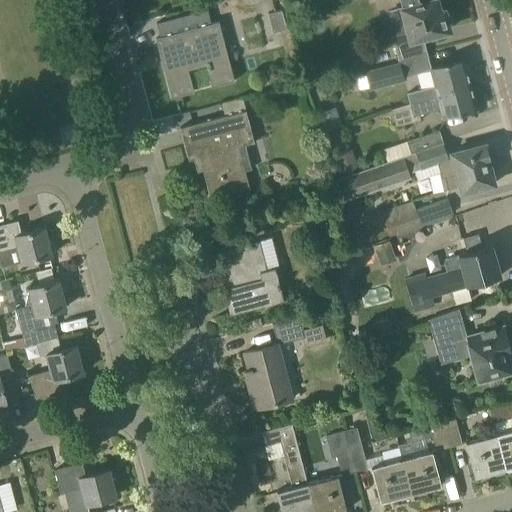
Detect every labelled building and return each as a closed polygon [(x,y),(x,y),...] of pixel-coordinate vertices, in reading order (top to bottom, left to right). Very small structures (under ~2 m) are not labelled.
[(400,0),(402,8),(390,11),(393,24),(406,20),(411,40),(449,30),(448,27),(451,24),(452,20),(451,16),(448,13),(444,12),(443,10),(440,11),(436,0),(400,0)] [(281,10),(268,13),(273,31),(285,28),(281,10)] [(234,80),(218,22),(156,39),(172,97),(188,93),(182,71),(206,64),(212,86),(234,80)] [(451,98),(449,89),(470,84),(467,72),(469,69),(467,65),(465,63),(463,58),(430,67),(434,86),(407,93),(410,103),(438,96),(439,101),(451,98)] [(370,88),(404,79),(400,63),(366,72),(370,88)] [(477,109),(470,84),(449,89),(451,98),(439,101),(438,96),(410,103),(391,109),(396,126),(420,119),(419,114),(441,109),(443,118),(477,109)] [(249,188),(238,147),(254,143),(246,110),(180,127),(189,160),(199,157),(213,206),(214,205),(212,198),(249,188)] [(411,153),(443,142),(439,130),(411,140),(407,141),(411,153)] [(411,153),(387,161),(356,172),(356,173),(344,177),(343,176),(338,178),(345,201),(411,178),(409,172),(437,163),(440,173),(440,174),(444,173),(448,189),(460,186),(462,192),(494,184),(488,161),(490,160),(486,144),(447,154),(443,142),(411,153)] [(352,150),(336,155),(343,174),(358,168),(352,150)] [(452,214),(446,199),(416,209),(414,201),(381,212),(389,236),(452,214)] [(21,233),(18,221),(0,225),(0,250),(17,246),(22,263),(52,254),(45,227),(21,233)] [(390,240),(374,245),(378,257),(394,252),(390,240)] [(266,270),(258,241),(236,246),(237,248),(222,252),(231,286),(223,288),(230,314),(284,300),(275,267),(266,270)] [(467,285),(500,276),(491,245),(446,258),(444,262),(447,272),(426,278),(425,273),(405,279),(413,306),(417,305),(418,309),(433,305),(431,295),(467,285)] [(0,298),(1,298),(0,292),(11,290),(9,280),(0,281),(0,298)] [(45,325),(42,313),(66,307),(59,280),(28,288),(29,290),(27,291),(24,307),(15,309),(23,337),(25,344),(36,341),(58,336),(54,322),(45,325)] [(462,338),(454,310),(428,319),(433,337),(438,354),(441,363),(471,354),(478,379),(511,369),(511,354),(504,326),(462,338)] [(303,330),(299,317),(276,323),(281,343),(302,338),(305,347),(327,341),(322,325),(303,330)] [(364,327),(352,332),(356,343),(368,338),(364,327)] [(61,349),(58,336),(36,341),(40,355),(46,353),(50,369),(29,375),(36,399),(63,391),(60,379),(83,372),(76,345),(61,349)] [(292,399),(277,343),(244,352),(248,368),(245,369),(245,373),(249,372),(259,407),(255,408),(255,409),(292,399)] [(0,408),(8,406),(1,381),(13,378),(7,354),(0,355),(0,408)] [(511,402),(490,408),(496,434),(505,469),(511,467),(511,402)] [(449,447),(462,444),(455,418),(442,422),(449,447)] [(436,450),(449,447),(442,422),(430,425),(436,450)] [(314,511),(307,483),(292,424),(261,432),(265,445),(280,442),(283,454),(291,487),(277,491),(281,511),(314,511)] [(355,472),(368,468),(357,427),(344,430),(355,472)] [(355,472),(344,430),(326,435),(332,457),(337,456),(342,475),(355,472)] [(475,477),(505,469),(496,434),(466,442),(475,477)] [(411,494),(441,486),(432,451),(401,459),(411,494)] [(380,501),(411,494),(401,459),(371,467),(380,501)] [(60,493),(83,487),(87,504),(117,496),(109,469),(85,475),(82,462),(54,469),(60,493)] [(314,511),(340,511),(347,510),(338,475),(307,483),(314,511)]
